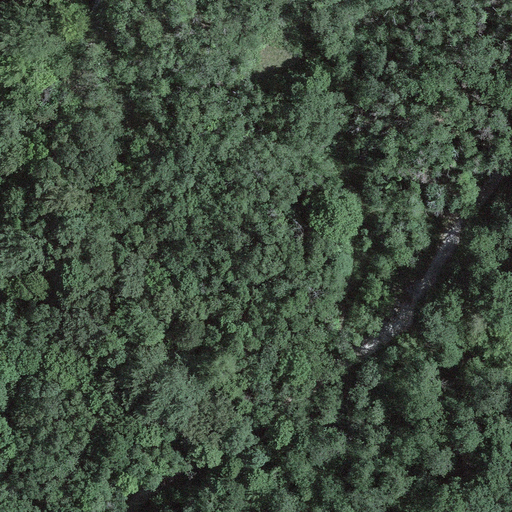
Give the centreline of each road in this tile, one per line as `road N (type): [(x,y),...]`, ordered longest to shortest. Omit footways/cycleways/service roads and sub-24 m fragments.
road 1 (track): [(136,511),(411,309),(511,162)]
road 2 (track): [(411,309),(475,417),(490,511)]
